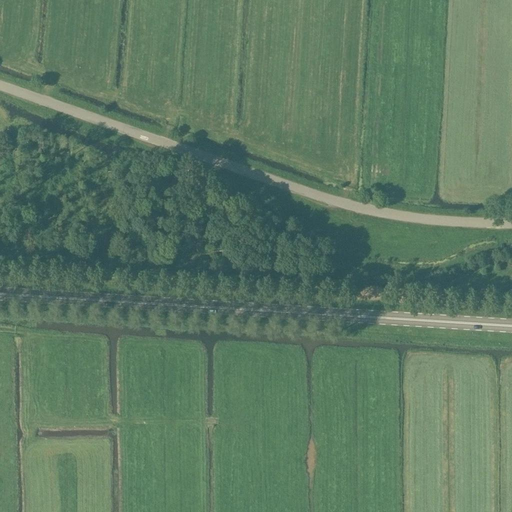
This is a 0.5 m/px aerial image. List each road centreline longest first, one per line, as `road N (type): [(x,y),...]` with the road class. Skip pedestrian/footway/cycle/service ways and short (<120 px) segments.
road 1 (unclassified): [(0,86),(368,210),(511,224)]
road 2 (primary): [(511,326),(0,295)]
road 3 (track): [(0,330),(27,333),(29,420),(226,422),(229,506)]
